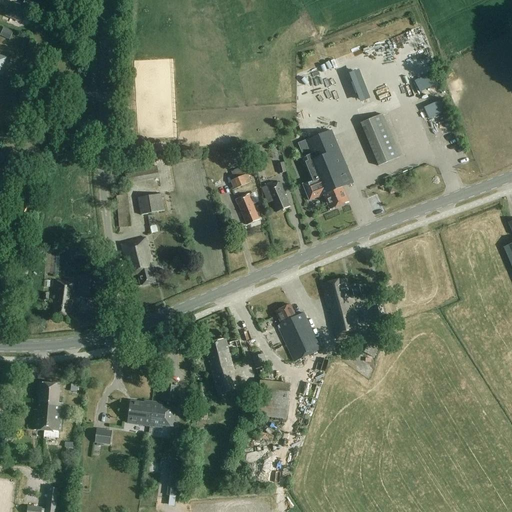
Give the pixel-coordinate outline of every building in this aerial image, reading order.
[(21,23),(26,10),(31,13),(33,8),(28,6),(27,8),(12,2),(6,17),(21,23)] [(5,28),(1,37),(11,41),(15,33),(5,28)] [(22,37),(19,48),(27,50),(30,40),(22,37)] [(0,72),(1,73),(6,61),(10,63),(12,57),(7,55),(6,58),(0,55),(0,72)] [(434,72),(414,81),(420,93),(439,84),(434,72)] [(444,99),(424,107),(428,119),(448,110),(444,99)] [(361,123),(378,166),(399,157),(382,114),(361,123)] [(301,157),(311,181),(302,185),(309,201),(323,195),(330,211),(348,203),(342,187),(352,183),(331,131),(307,141),(306,141),(311,153),(303,157),(301,157)] [(445,143),(453,139),(450,132),(442,136),(445,143)] [(150,167),(149,160),(124,164),(127,184),(159,179),(157,166),(150,167)] [(280,174),(287,172),(284,163),(277,165),(280,174)] [(232,174),(234,180),(247,174),(245,168),(232,174)] [(234,180),(228,183),(228,184),(231,183),(233,188),(231,189),(231,191),(251,182),(248,174),(247,174),(234,180)] [(176,189),(175,181),(161,181),(161,189),(176,189)] [(268,204),(272,202),(276,212),(289,207),(285,196),(287,195),(281,182),(271,186),(270,184),(265,186),(265,187),(261,188),(268,204)] [(116,188),(117,195),(127,194),(127,187),(116,188)] [(141,215),(165,211),(162,194),(138,198),(141,215)] [(235,200),(244,220),(246,225),(259,220),(249,194),(235,200)] [(129,207),(117,208),(118,217),(130,215),(129,207)] [(148,216),(150,227),(156,225),(154,215),(148,216)] [(141,286),(154,283),(151,270),(153,269),(145,239),(120,245),(129,277),(138,275),(141,286)] [(511,243),(503,248),(511,267),(511,243)] [(270,247),(259,251),(263,260),(274,256),(270,247)] [(86,266),(98,265),(97,249),(85,250),(86,266)] [(78,277),(78,296),(95,296),(95,277),(78,277)] [(359,336),(346,280),(322,285),(328,308),(330,308),(331,315),(329,316),(332,328),(334,328),(337,341),(359,336)] [(72,296),(74,283),(56,281),(52,305),(54,305),(53,314),(69,316),(71,302),(69,302),(70,295),(72,296)] [(379,286),(371,287),(374,305),(382,303),(379,286)] [(359,287),(352,289),(353,296),(361,293),(359,287)] [(295,318),(290,306),(275,313),(281,324),(277,326),(294,362),(320,350),(303,314),(295,318)] [(209,362),(212,375),(224,372),(223,369),(232,366),(228,350),(225,338),(206,344),(209,355),(210,355),(211,361),(209,362)] [(374,358),(381,344),(371,338),(364,352),(374,358)] [(231,349),(241,346),(239,340),(230,343),(231,349)] [(213,375),(218,395),(239,389),(232,366),(223,369),(224,372),(212,375),(213,375)] [(287,419),(290,384),(260,381),(257,416),(287,419)] [(49,409),(63,409),(63,404),(60,404),(61,386),(40,384),(39,403),(49,404),(49,409)] [(195,384),(196,396),(197,420),(207,420),(206,396),(206,384),(195,384)] [(178,387),(168,385),(165,385),(162,404),(153,403),(150,427),(163,428),(163,426),(173,427),(176,408),(174,408),(174,402),(176,403),(178,387)] [(150,427),(153,403),(144,401),(144,403),(130,402),(127,424),(150,427)] [(47,408),(49,409),(49,404),(39,403),(38,411),(34,410),(32,431),(44,432),(47,408)] [(63,409),(49,409),(47,408),(44,432),(44,438),(59,439),(59,433),(61,433),(63,409)] [(107,444),(109,431),(96,430),(95,443),(107,444)] [(4,433),(0,438),(0,453),(1,455),(12,439),(4,433)] [(169,462),(167,473),(178,474),(180,464),(169,462)] [(145,463),(144,472),(155,472),(156,463),(145,463)] [(170,496),(176,497),(178,477),(172,476),(170,496)]
